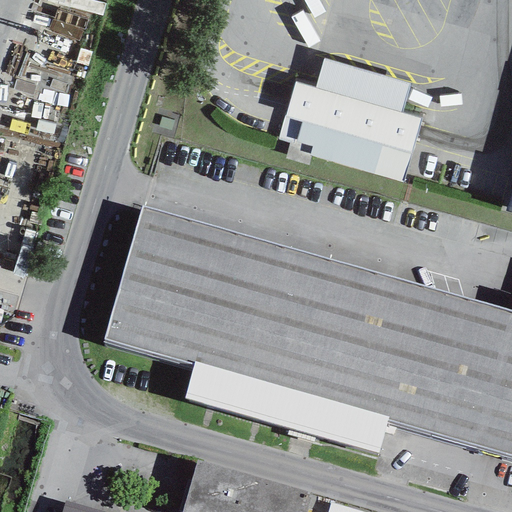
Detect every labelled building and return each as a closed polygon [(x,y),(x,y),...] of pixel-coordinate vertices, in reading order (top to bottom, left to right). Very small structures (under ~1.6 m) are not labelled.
[(409,84),(322,58),(314,87),(401,113),(409,84)] [(314,87),(295,82),(285,116),(409,153),(419,119),(401,113),(314,87)] [(402,177),(409,153),(285,116),(278,140),(289,143),(288,149),(400,183),(402,177)] [(511,311),(141,207),(103,342),(191,367),(182,398),(378,453),(387,421),(511,456),(511,311)] [(305,511),(310,494),(200,462),(185,511),(305,511)] [(106,511),(63,500),(59,511),(106,511)]
